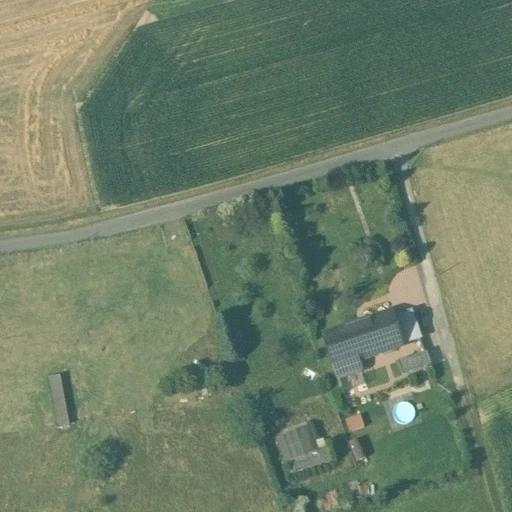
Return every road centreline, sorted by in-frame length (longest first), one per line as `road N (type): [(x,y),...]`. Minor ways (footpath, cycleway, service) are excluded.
road 1 (unclassified): [(511,113),(178,212),(0,242)]
road 2 (track): [(494,511),(397,146)]
